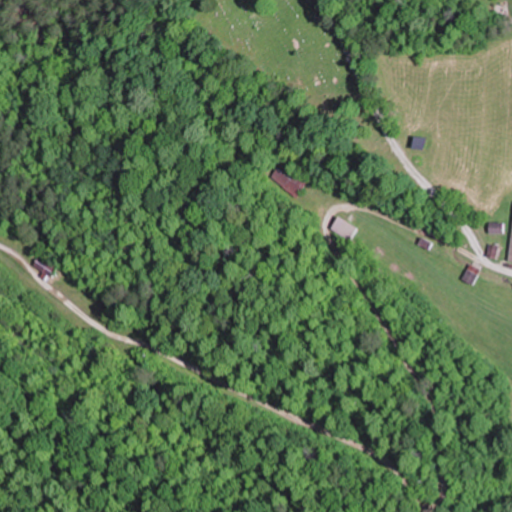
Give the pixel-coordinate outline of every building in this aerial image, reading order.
[(309,179),(281,161),(269,179),(297,198),(309,179)] [(331,228),(349,241),(358,228),(340,216),(331,228)] [(503,222),(489,222),(489,233),(503,233),(503,222)] [(58,268),(41,255),(33,267),(50,280),(58,268)] [(479,269),(468,265),(462,280),(473,285),(479,269)]
